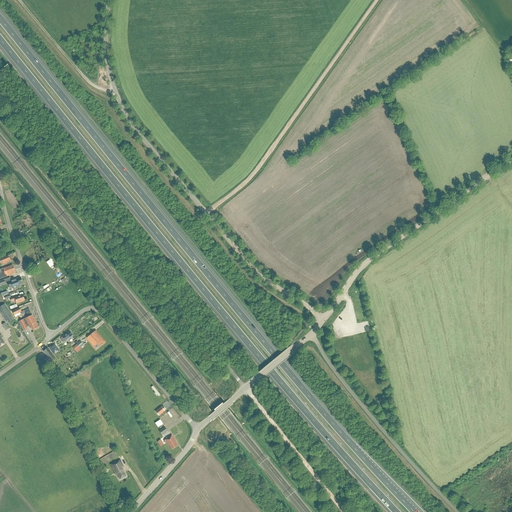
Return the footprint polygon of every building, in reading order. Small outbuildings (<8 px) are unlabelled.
[(21,208),(23,216),(29,214),(26,206),(21,208)] [(8,255),(0,258),(0,263),(1,265),(5,264),(5,263),(10,261),(8,255)] [(58,269),(62,266),(56,257),(52,259),(58,269)] [(56,269),(50,259),(46,262),(50,268),(51,267),(53,271),(56,269)] [(3,269),(1,270),(2,273),(0,273),(0,278),(15,273),(12,266),(3,269)] [(23,284),(20,277),(7,282),(9,287),(12,286),(13,289),(20,287),(19,285),(23,284)] [(9,294),(4,296),(5,300),(7,305),(8,305),(10,310),(14,309),(12,303),(10,304),(8,299),(11,298),(9,294)] [(16,297),(10,299),(11,301),(15,300),(16,303),(25,301),(23,295),(16,297)] [(5,304),(0,307),(0,312),(7,324),(15,319),(5,304)] [(14,316),(15,316),(17,321),(22,318),(21,315),(20,313),(21,312),(19,308),(12,311),(14,316)] [(38,328),(32,315),(19,322),(24,331),(27,329),(26,327),(30,326),(32,330),(38,328)] [(96,331),(87,338),(93,346),(97,343),(100,347),(105,343),(96,331)] [(69,332),(60,339),(63,343),(66,340),(66,341),(73,337),(69,332)] [(80,348),(77,345),(76,345),(73,348),(77,353),(81,349),(80,348)] [(44,352),(48,357),(44,359),(48,364),(51,362),(56,359),(48,349),(44,352)] [(162,406),(156,410),(159,415),(164,411),(163,410),(165,409),(163,406),(162,407),(162,406)] [(165,440),(164,441),(165,444),(167,443),(169,446),(169,445),(172,449),(178,445),(175,441),(171,435),(164,439),(165,440)] [(101,470),(105,468),(103,464),(116,456),(113,452),(100,460),(97,462),(101,470)] [(120,460),(110,465),(116,475),(117,474),(120,480),(126,476),(122,468),(123,467),(120,460)]
